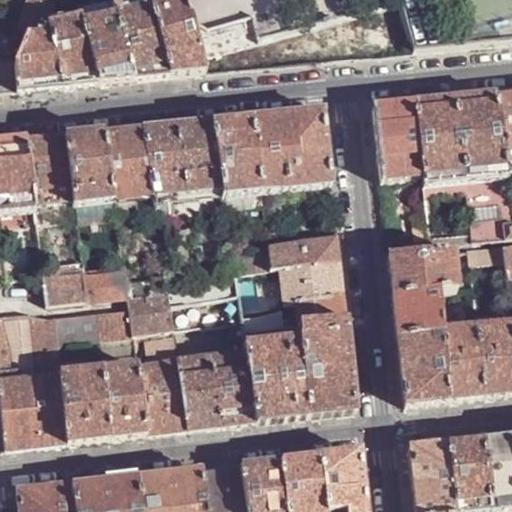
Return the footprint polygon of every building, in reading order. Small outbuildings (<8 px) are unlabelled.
[(20,32),(30,35),(34,23),(42,4),(35,1),(31,0),(29,0),(19,31),(20,32)] [(191,78),(204,77),(204,72),(200,60),(189,22),(182,0),(172,0),(171,0),(149,7),(170,80),(191,78)] [(400,3),(353,16),(362,51),(375,49),(399,46),(408,45),(410,45),(400,3)] [(34,23),(47,27),(53,8),(42,4),(34,23)] [(151,82),(170,80),(149,7),(115,17),(134,84),(151,82)] [(362,51),(353,16),(339,20),(348,52),(362,51)] [(120,86),(134,84),(115,17),(81,27),(98,88),(120,86)] [(189,22),(200,60),(204,72),(257,56),(254,42),(257,41),(251,19),(207,32),(189,22)] [(85,89),(98,88),(81,27),(79,20),(47,27),(50,38),(63,91),(85,89)] [(333,54),(348,52),(339,20),(323,24),(329,45),(331,54),(333,54)] [(313,50),(329,45),(323,24),(264,40),(269,58),(270,62),(313,50)] [(29,39),(30,35),(20,32),(7,65),(17,68),(29,39)] [(63,91),(50,38),(29,39),(17,68),(18,96),(42,94),(63,91)] [(261,61),(269,58),(264,40),(257,41),(254,42),(257,56),(261,61)] [(314,66),(325,65),(333,64),(333,54),(331,54),(329,45),(313,50),(314,66)] [(402,57),(411,56),(411,54),(408,45),(399,46),(402,57)] [(376,60),(375,49),(362,51),(348,52),(333,54),(333,64),(339,63),(376,60)] [(0,98),(18,96),(17,68),(7,65),(0,62),(0,98)] [(511,96),(508,97),(494,98),(504,167),(511,166),(511,96)] [(464,187),(507,183),(504,167),(494,98),(479,100),(455,102),(424,105),(413,106),(422,183),(423,192),(464,187)] [(422,183),(413,106),(388,109),(373,110),(375,141),(381,187),(422,183)] [(251,122),(260,196),(330,190),(322,115),(280,119),(251,122)] [(222,200),(260,196),(251,122),(227,124),(211,126),(222,194),(222,200)] [(168,200),(222,194),(211,126),(182,129),(141,133),(152,202),(168,200)] [(113,205),(152,202),(141,133),(122,135),(103,137),(113,205)] [(74,209),(113,205),(103,137),(81,139),(64,140),(73,205),(74,209)] [(25,145),(33,209),(73,205),(64,140),(45,143),(25,145)] [(0,217),(34,214),(33,209),(25,145),(0,147),(0,217)] [(468,213),(510,208),(507,183),(464,187),(466,198),(468,213)] [(424,202),(466,198),(464,187),(423,192),(423,196),(424,202)] [(156,222),(170,221),(168,200),(152,202),(155,219),(156,222)] [(113,205),(116,224),(155,219),(152,202),(113,205)] [(34,214),(36,229),(76,224),(74,209),(73,205),(33,209),(34,214)] [(511,221),(511,218),(510,208),(468,213),(469,225),(511,221)] [(472,248),(511,244),(511,221),(469,225),(471,240),(472,248)] [(323,232),(324,241),(336,240),(335,231),(323,232)] [(267,249),(278,248),(276,238),(266,240),(267,249)] [(280,271),(338,263),(336,240),(324,241),(278,248),(267,249),(268,256),(270,272),(280,271)] [(455,249),(472,248),(471,240),(454,241),(455,249)] [(470,268),(504,265),(503,253),(502,252),(469,255),(470,268)] [(511,299),(511,252),(503,253),(504,265),(508,300),(511,299)] [(390,271),(393,301),(439,296),(457,294),(452,255),(389,260),(390,271)] [(252,274),(270,272),(268,256),(232,261),(234,276),(252,274)] [(338,263),(280,271),(281,282),(284,308),(296,306),(299,328),(345,323),(341,285),(338,263)] [(240,315),(284,308),(281,282),(253,286),(252,274),(234,276),(235,283),(237,301),(240,315)] [(45,309),(87,304),(83,279),(83,275),(42,279),(43,285),(42,286),(45,309)] [(87,304),(127,300),(125,286),(123,276),(83,279),(87,304)] [(127,300),(167,297),(166,294),(164,280),(125,286),(127,300)] [(237,301),(235,283),(166,294),(167,297),(170,312),(237,301)] [(396,322),(398,343),(442,337),(442,334),(439,298),(439,296),(393,301),(396,322)] [(148,339),(173,336),(173,334),(170,312),(167,297),(127,300),(129,313),(132,332),(133,340),(148,339)] [(170,312),(173,334),(209,328),(241,323),(240,315),(237,301),(170,312)] [(98,335),(132,332),(129,313),(96,316),(98,335)] [(78,344),(100,342),(98,335),(96,316),(75,318),(78,344)] [(57,346),(54,320),(46,321),(26,317),(0,319),(0,384),(60,378),(57,346)] [(243,335),(283,331),(281,317),(241,323),(243,335)] [(57,346),(78,344),(75,318),(54,320),(57,346)] [(340,417),(355,416),(351,378),(345,323),(299,328),(301,342),(310,421),(340,417)] [(175,347),(211,342),(209,328),(173,334),(173,336),(175,347)] [(501,401),(511,399),(511,339),(511,329),(511,328),(476,331),(483,403),(501,401)] [(467,404),(483,403),(476,331),(442,334),(442,337),(449,406),(467,404)] [(100,343),(133,340),(132,332),(98,335),(100,342),(100,343)] [(149,368),(178,364),(175,347),(173,336),(148,339),(147,352),(149,368)] [(406,411),(449,406),(442,337),(398,343),(402,378),(406,411)] [(290,423),(310,421),(301,342),(245,348),(246,356),(256,427),(290,423)] [(204,433),(256,427),(246,356),(213,360),(178,364),(189,435),(204,433)] [(173,436),(189,435),(178,364),(149,368),(137,370),(147,439),(173,436)] [(132,441),(147,439),(137,370),(103,373),(112,444),(132,441)] [(94,446),(112,444),(103,373),(60,378),(68,449),(94,446)] [(40,452),(68,449),(60,378),(0,384),(0,401),(6,456),(40,452)] [(488,511),(511,511),(511,439),(497,441),(481,443),(488,511)] [(488,511),(481,443),(464,445),(447,446),(453,511),(488,511)] [(409,451),(416,511),(453,511),(447,446),(426,449),(409,451)] [(336,458),(318,460),(325,511),(364,511),(358,455),(336,458)] [(285,511),(325,511),(318,460),(297,463),(279,465),(285,511)] [(246,511),(285,511),(279,465),(257,467),(240,469),(246,511)] [(246,511),(240,469),(215,472),(199,474),(205,511),(246,511)] [(205,511),(199,474),(162,478),(136,481),(140,511),(205,511)] [(140,511),(136,481),(100,485),(71,488),(75,511),(140,511)] [(16,495),(18,511),(75,511),(71,488),(38,492),(16,495)]
